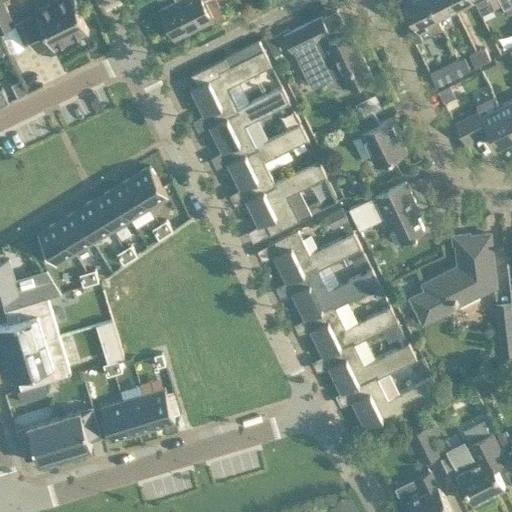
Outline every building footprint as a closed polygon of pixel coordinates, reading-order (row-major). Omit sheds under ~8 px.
[(0,0),(0,28),(14,22),(3,0),(0,0)] [(21,19),(28,32),(37,50),(52,43),(54,48),(89,31),(73,0),(69,0),(58,6),(55,0),(53,0),(35,9),(36,12),(21,19)] [(178,0),(160,9),(174,38),(211,20),(213,25),(227,18),(218,0),(178,0)] [(403,0),(408,10),(401,13),(415,41),(443,28),(437,16),(429,0),(403,0)] [(452,0),(429,0),(437,16),(456,7),(452,0)] [(511,0),(475,0),(481,12),(492,6),(489,0),(500,0),(504,8),(505,7),(511,3),(511,0)] [(322,15),(284,34),(291,49),(294,48),(295,50),(294,51),(295,53),(312,87),(327,79),(344,71),(351,85),(352,88),(355,86),(373,77),(350,29),(329,39),(326,32),(329,30),(322,15)] [(266,38),(274,54),(281,51),(273,35),(266,38)] [(211,111),(216,121),(239,110),(238,108),(239,107),(238,107),(228,86),(272,65),(259,39),(191,73),(197,84),(191,87),(201,107),(206,105),(209,111),(211,111)] [(485,47),(477,51),(483,63),(491,59),(485,47)] [(475,66),(483,63),(477,51),(469,55),(475,66)] [(458,58),(448,63),(454,77),(470,69),(464,56),(458,58)] [(270,80),(273,88),(280,85),(276,77),(270,80)] [(216,121),(210,124),(219,144),(224,142),(227,148),(229,148),(234,158),(235,158),(257,147),(256,144),(257,144),(256,144),(246,123),(290,102),(282,85),(238,107),(239,107),(238,108),(239,110),(216,121)] [(0,105),(9,101),(2,86),(0,87),(0,105)] [(362,114),(382,104),(376,91),(356,101),(362,114)] [(494,98),(477,107),(479,110),(455,122),(465,143),(489,131),(496,145),(511,137),(511,129),(500,105),(499,105),(494,98)] [(511,98),(500,105),(511,129),(511,98)] [(373,111),(356,120),(347,124),(353,137),(362,132),(377,164),(406,150),(390,117),(379,123),(373,111)] [(235,158),(234,158),(228,161),(238,181),(243,179),(246,185),(247,184),(253,195),(276,184),(274,181),(275,181),(265,160),(308,139),(300,122),(256,144),(257,144),(256,144),(257,147),(235,158)] [(327,175),(318,159),(275,181),(274,181),(276,184),(253,195),(246,198),(256,218),(261,215),(264,222),(266,221),(271,232),(264,235),(265,236),(295,221),(283,197),(327,175)] [(150,164),(131,176),(149,206),(168,195),(150,164)] [(131,176),(112,187),(131,218),(137,227),(155,216),(149,206),(131,176)] [(406,181),(357,204),(349,208),(359,228),(385,216),(393,232),(389,233),(394,244),(402,240),(402,241),(407,238),(425,230),(413,207),(417,205),(406,181)] [(112,187),(94,199),(112,229),(131,218),(112,187)] [(94,199),(75,210),(94,240),(112,229),(94,199)] [(318,200),(307,205),(311,213),(322,208),(318,200)] [(327,215),(333,227),(348,219),(342,207),(327,215)] [(75,210),(57,221),(75,252),(94,240),(75,210)] [(166,219),(160,223),(166,234),(173,229),(166,219)] [(57,221),(38,233),(56,263),(75,252),(57,221)] [(160,223),(153,227),(159,238),(166,234),(160,223)] [(298,228),(268,243),(269,244),(275,241),(280,251),(279,252),(282,259),(277,261),(287,281),(293,278),(293,277),(316,266),(318,269),(362,247),(354,231),(310,252),(298,228)] [(409,295),(423,321),(439,313),(496,284),(490,233),(466,235),(467,241),(457,242),(459,265),(424,283),(425,287),(409,295)] [(200,241),(165,252),(171,271),(206,260),(200,241)] [(131,244),(124,248),(130,258),(137,254),(131,244)] [(124,248),(117,252),(124,263),(130,258),(124,248)] [(350,254),(355,265),(367,259),(362,248),(350,254)] [(9,258),(0,260),(0,296),(1,296),(5,309),(48,296),(62,292),(54,279),(18,289),(9,258)] [(206,260),(171,271),(176,288),(177,289),(211,279),(206,260)] [(293,277),(293,278),(299,288),(297,289),(300,296),(296,298),(305,318),(312,315),(312,314),(334,303),(336,306),(380,284),(372,267),(328,289),(318,269),(316,266),(293,277)] [(95,268),(88,271),(91,282),(99,280),(95,268)] [(88,271),(80,273),(83,285),(91,282),(88,271)] [(176,288),(172,290),(178,311),(217,299),(211,279),(177,289),(176,288)] [(371,290),(376,299),(385,295),(380,286),(371,290)] [(9,321),(0,323),(0,332),(5,351),(60,334),(48,296),(5,309),(9,321)] [(312,314),(312,315),(317,325),(315,326),(319,333),(314,335),(324,355),(330,352),(330,351),(353,340),(354,343),(355,343),(398,321),(390,304),(347,326),(336,306),(334,303),(312,314)] [(496,305),(498,322),(502,354),(511,352),(511,310),(511,303),(496,305)] [(199,311),(187,315),(195,342),(204,339),(204,338),(238,328),(232,307),(200,317),(199,311)] [(399,335),(403,344),(408,341),(398,321),(383,329),(389,341),(399,335)] [(238,328),(204,338),(204,339),(209,357),(244,346),(238,328)] [(60,334),(5,351),(13,377),(34,370),(38,383),(44,381),(71,373),(60,334)] [(330,351),(330,352),(335,362),(334,363),(337,370),(332,372),(342,392),(354,386),(353,385),(371,377),(373,380),(390,371),(417,358),(409,341),(403,344),(391,350),(365,363),(355,343),(354,343),(353,340),(330,351)] [(244,346),(209,357),(215,375),(249,365),(244,346)] [(162,352),(154,354),(158,366),(166,363),(162,352)] [(181,365),(178,353),(170,356),(174,368),(181,365)] [(119,358),(111,361),(115,372),(123,370),(119,358)] [(111,361),(103,363),(107,375),(115,372),(111,361)] [(249,365),(215,375),(221,393),(255,383),(249,365)] [(353,385),(354,386),(359,396),(357,397),(361,404),(356,406),(366,426),(384,417),(394,412),(395,414),(440,392),(432,376),(400,392),(390,371),(373,380),(371,377),(353,385)] [(22,388),(18,389),(22,401),(48,393),(44,381),(38,383),(22,388)] [(255,383),(221,393),(227,414),(261,403),(255,383)] [(165,386),(144,393),(154,427),(175,420),(165,386)] [(193,402),(189,390),(181,393),(185,404),(193,402)] [(144,393),(123,399),(133,433),(154,427),(144,393)] [(123,399),(101,405),(112,440),(133,433),(123,399)] [(81,408),(55,416),(66,454),(92,446),(90,440),(88,434),(100,431),(100,433),(101,432),(93,405),(92,405),(92,407),(81,410),(81,408)] [(18,427),(16,428),(25,456),(26,455),(25,453),(36,450),(38,456),(40,461),(66,454),(55,416),(28,424),(29,426),(18,429),(18,427)] [(456,486),(464,481),(474,501),(504,486),(495,466),(506,460),(492,431),(490,432),(484,419),(464,429),(471,442),(468,443),(465,437),(447,446),(450,453),(441,457),(456,486)] [(425,461),(439,454),(425,425),(410,432),(425,461)] [(511,458),(511,457),(511,439),(506,428),(498,433),(511,458)] [(416,476),(423,490),(408,498),(414,511),(452,511),(453,511),(438,483),(431,469),(416,476)]
